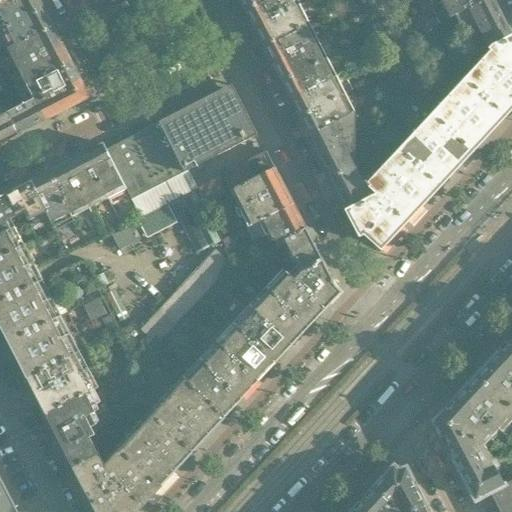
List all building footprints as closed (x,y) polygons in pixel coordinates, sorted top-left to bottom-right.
[(39,0),(15,0),(0,8),(0,28),(43,7),(39,0)] [(0,0),(0,8),(15,0),(0,0)] [(241,0),(246,10),(264,0),(241,0)] [(295,0),(264,0),(246,10),(256,27),(298,5),(295,0)] [(371,8),(366,0),(356,0),(363,12),(371,8)] [(370,0),(368,1),(380,23),(388,19),(378,0),(370,0)] [(438,0),(437,1),(446,19),(455,15),(482,0),(438,0)] [(491,0),(482,0),(455,15),(458,21),(478,27),(500,16),(491,0)] [(298,5),(256,27),(265,45),(307,23),(298,5)] [(43,7),(0,28),(0,34),(7,48),(52,26),(43,7)] [(511,38),(500,16),(478,27),(488,47),(492,48),(511,38)] [(307,23),(265,45),(274,62),(316,40),(307,23)] [(52,26),(7,48),(16,66),(61,43),(52,26)] [(511,105),(511,39),(511,38),(492,48),(488,47),(461,76),(503,115),(511,105)] [(316,40),(274,62),(283,80),(325,58),(316,40)] [(61,43),(16,66),(25,84),(70,60),(61,43)] [(325,58),(283,80),(292,98),(335,76),(325,58)] [(36,102),(80,79),(70,60),(25,84),(33,98),(34,98),(36,102)] [(9,94),(1,76),(0,75),(0,97),(0,98),(9,94)] [(335,76),(292,98),(301,116),(344,94),(335,76)] [(503,115),(461,76),(428,111),(470,150),(503,115)] [(85,100),(87,92),(80,79),(36,102),(46,120),(85,100)] [(161,121),(164,127),(136,142),(133,135),(106,149),(104,150),(125,190),(124,190),(130,200),(257,135),(232,85),(161,121)] [(344,94),(301,116),(310,133),(353,111),(344,94)] [(46,120),(36,102),(34,98),(33,98),(6,112),(18,134),(46,120)] [(353,111),(310,133),(320,153),(353,136),(353,111)] [(470,150),(428,111),(396,146),(438,185),(470,150)] [(0,143),(18,134),(6,112),(0,114),(0,143)] [(353,136),(320,153),(332,176),(352,165),(353,136)] [(103,144),(84,154),(107,199),(124,190),(125,190),(104,150),(106,149),(103,144)] [(438,185),(396,146),(364,180),(366,183),(406,219),(438,185)] [(245,161),(254,178),(274,168),(266,151),(245,161)] [(84,154),(66,163),(89,208),(107,199),(84,154)] [(66,163),(49,172),(71,217),(89,208),(66,163)] [(366,183),(364,180),(361,182),(352,165),(332,176),(361,232),(379,249),(406,219),(366,183)] [(274,168),(254,178),(229,192),(237,209),(283,185),(274,168)] [(30,182),(46,213),(53,226),(71,217),(49,172),(30,182)] [(46,213),(30,182),(5,195),(15,217),(24,212),(29,222),(46,213)] [(254,224),(293,203),(283,185),(237,209),(241,216),(221,227),(226,237),(246,227),(254,224)] [(213,228),(193,190),(173,200),(193,239),(194,238),(197,245),(193,247),(197,257),(202,254),(213,248),(215,247),(216,246),(209,231),(213,228)] [(15,217),(5,195),(0,197),(0,235),(11,230),(6,221),(15,217)] [(305,228),(296,209),(293,203),(254,224),(261,237),(268,234),(272,241),(280,237),(282,240),(305,228)] [(168,205),(104,239),(109,248),(173,214),(168,205)] [(336,287),(315,247),(305,228),(282,240),(284,245),(277,248),(285,263),(292,259),(295,266),(287,274),(325,310),(341,292),(336,287)] [(0,256),(19,247),(11,230),(0,235),(0,256)] [(236,248),(232,239),(224,243),(228,252),(236,248)] [(32,271),(19,247),(0,256),(0,301),(38,282),(32,271)] [(157,345),(203,296),(232,264),(230,262),(231,261),(215,247),(213,248),(140,329),(155,343),(157,345)] [(97,275),(119,322),(129,317),(107,271),(97,275)] [(325,310),(287,274),(285,272),(269,289),(309,327),(325,310)] [(56,318),(47,301),(38,282),(0,301),(0,321),(11,342),(56,318)] [(309,327),(269,289),(252,308),(292,345),(309,327)] [(292,345),(252,308),(235,326),(275,363),(292,345)] [(116,326),(110,314),(101,319),(107,331),(116,326)] [(75,354),(65,336),(56,318),(11,342),(29,377),(75,354)] [(155,343),(140,329),(132,322),(123,331),(140,359),(155,343)] [(275,363),(235,326),(219,343),(259,381),(275,363)] [(511,342),(510,341),(494,359),(511,375),(511,342)] [(259,381),(219,343),(202,361),(242,399),(259,381)] [(93,389),(84,371),(75,354),(29,377),(47,412),(49,411),(89,391),(93,389)] [(511,375),(494,359),(478,375),(511,406),(511,375)] [(242,399),(202,361),(185,379),(226,417),(242,399)] [(511,406),(478,375),(462,393),(500,429),(503,432),(511,422),(511,406)] [(226,417),(185,379),(182,376),(149,411),(193,451),(226,417)] [(89,391),(49,411),(47,412),(74,465),(98,453),(89,437),(95,434),(91,426),(95,424),(89,413),(94,410),(92,406),(96,404),(89,391)] [(462,393),(445,411),(480,444),(481,443),(490,434),(493,436),(500,429),(462,393)] [(193,451),(149,411),(133,429),(177,469),(193,451)] [(480,444),(445,411),(435,422),(458,466),(488,452),(485,447),(481,443),(480,444)] [(177,469),(133,429),(117,446),(119,448),(161,486),(177,469)] [(136,511),(161,486),(119,448),(108,460),(104,465),(98,453),(74,465),(98,511),(136,511)] [(511,481),(505,485),(496,468),(491,458),(488,452),(458,466),(470,489),(470,493),(470,494),(474,496),(476,500),(490,492),(491,495),(511,483),(511,481)] [(397,466),(396,468),(394,466),(377,485),(386,493),(395,511),(394,511),(406,511),(424,503),(406,468),(404,469),(403,466),(397,466)] [(0,511),(19,511),(0,474),(0,511)] [(511,511),(511,483),(491,495),(500,511),(511,511)] [(394,511),(395,511),(386,493),(377,485),(351,511),(394,511)] [(428,511),(424,503),(406,511),(428,511)]
